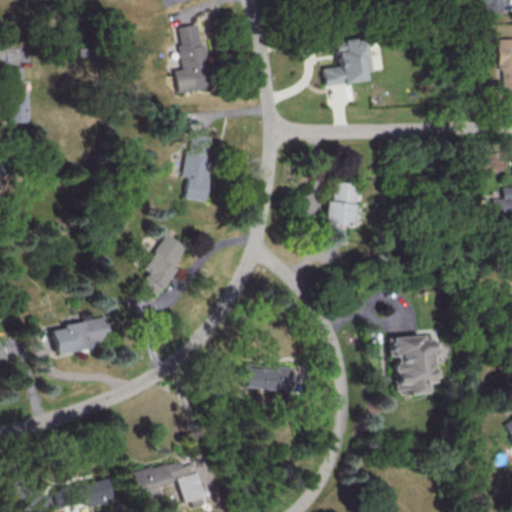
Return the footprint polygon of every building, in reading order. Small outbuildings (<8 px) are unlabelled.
[(500,11),(499,0),(473,0),(474,4),(482,3),(482,12),(500,11)] [(170,69),(173,92),(209,86),(203,44),(197,45),(194,23),(175,26),(178,44),(175,45),(178,68),(170,69)] [(321,84),(362,79),(362,71),(368,71),(364,36),(331,40),(335,65),(318,67),(321,84)] [(511,37),(495,38),(496,70),(499,70),(500,92),(511,91),(511,37)] [(19,67),(0,67),(1,122),(24,121),(24,95),(19,95),(19,67)] [(200,200),(211,136),(188,132),(186,148),(182,148),(178,175),(183,176),(180,197),(200,200)] [(511,218),(511,160),(510,161),(510,173),(507,173),(507,187),(499,187),(499,198),(489,198),(490,220),(511,218)] [(322,200),(319,238),(340,240),(342,224),(349,225),(353,183),(330,180),(328,200),(322,200)] [(183,247),(161,232),(137,268),(143,272),(135,284),(151,294),(183,247)] [(49,353),(89,347),(88,340),(104,338),(101,316),(58,322),(59,327),(46,329),(49,353)] [(420,392),(420,382),(428,381),(426,338),(416,339),(416,335),(384,336),(385,356),(388,356),(389,393),(420,392)] [(240,363),(238,387),(288,390),(289,367),(240,363)] [(511,444),(511,414),(499,423),(511,445),(511,444)] [(129,470),(133,492),(139,490),(141,503),(160,499),(156,483),(173,480),(178,501),(186,499),(187,506),(199,504),(190,463),(178,465),(177,460),(129,470)] [(54,507),(106,497),(103,478),(50,488),(54,507)]
